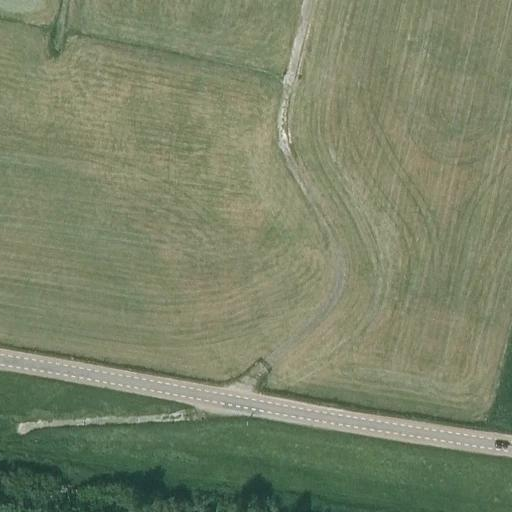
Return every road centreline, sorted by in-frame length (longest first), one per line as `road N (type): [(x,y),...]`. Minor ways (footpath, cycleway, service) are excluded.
road 1 (tertiary): [(511,449),(0,361)]
road 2 (track): [(312,0),(289,101),(294,140),(342,282),(325,310),(221,401)]
road 3 (track): [(0,444),(39,426),(192,419),(221,401)]
